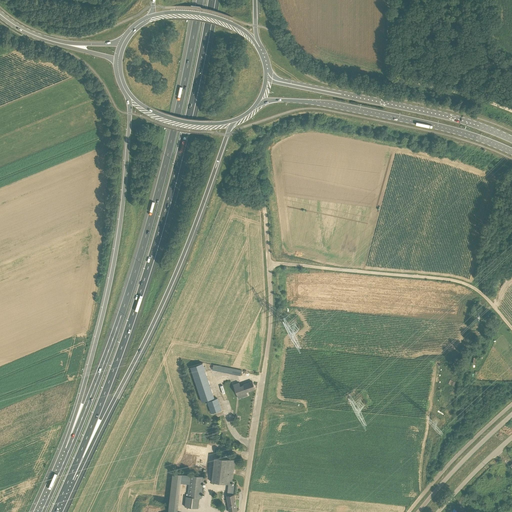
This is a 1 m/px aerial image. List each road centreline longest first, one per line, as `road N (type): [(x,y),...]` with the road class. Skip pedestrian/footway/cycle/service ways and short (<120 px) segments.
road 1 (motorway): [(69,478),(164,215),(212,0)]
road 2 (motorway): [(200,0),(152,213),(69,449)]
road 3 (motorway): [(69,478),(163,302),(236,119)]
road 4 (motorway): [(126,91),(122,212),(69,449)]
road 5 (residential): [(511,329),(463,284),(277,265),(270,275)]
road 6 (primary): [(254,106),(316,102),(437,126),(511,151)]
road 7 (primary): [(511,139),(267,73)]
road 8 (unclassified): [(244,511),(270,338),(270,275)]
road 9 (unclassified): [(511,111),(392,77),(389,0)]
road 10 (unknown): [(264,380),(205,377),(222,431),(254,446)]
road 11 (unclassified): [(511,415),(419,511)]
road 12 (primary): [(260,48),(215,17),(149,17)]
